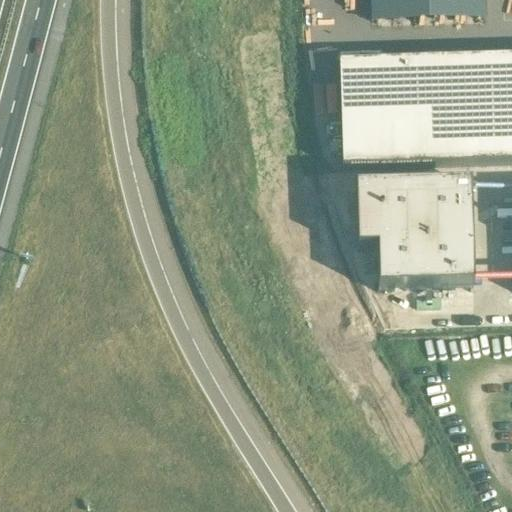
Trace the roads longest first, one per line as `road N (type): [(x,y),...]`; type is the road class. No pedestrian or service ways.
road 1 (motorway): [(285,511),(196,363),(158,280),(119,147),(107,0)]
road 2 (motorway): [(0,153),(40,0)]
